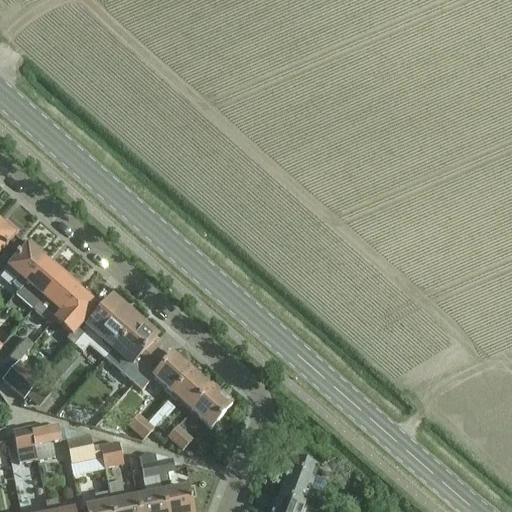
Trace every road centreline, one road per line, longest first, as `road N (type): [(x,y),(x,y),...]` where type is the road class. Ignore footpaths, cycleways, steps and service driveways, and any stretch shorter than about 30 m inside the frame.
road 1 (secondary): [(477,511),(0,94)]
road 2 (residential): [(228,511),(260,421),(256,392),(0,166)]
